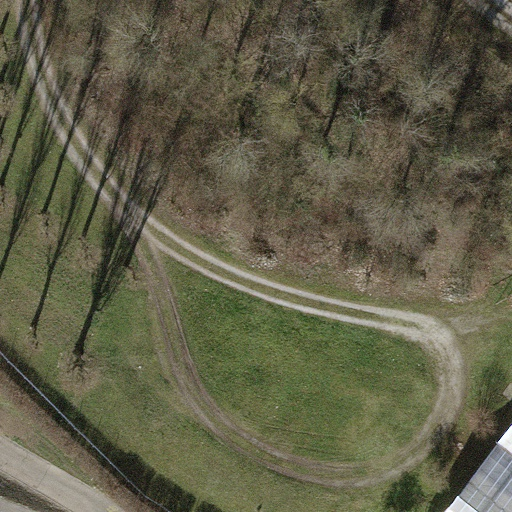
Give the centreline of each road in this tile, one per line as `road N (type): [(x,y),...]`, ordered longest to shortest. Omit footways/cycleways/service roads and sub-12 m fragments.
road 1 (track): [(154,241),(180,368),(237,441),(281,467),(356,477),(397,462),(431,436),(450,401),(451,364),(427,334),(395,321)]
road 2 (track): [(25,0),(46,113),(154,241),(250,293),(395,321)]
